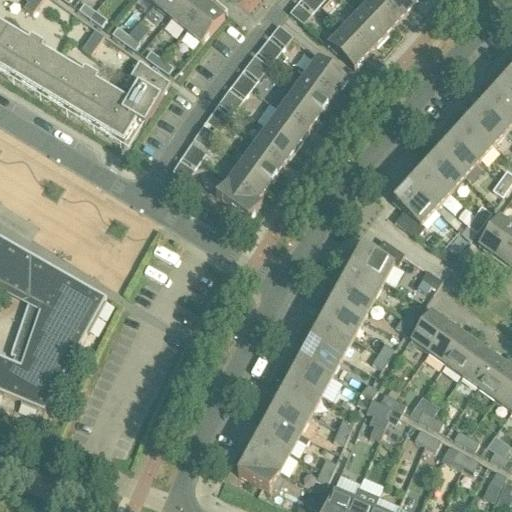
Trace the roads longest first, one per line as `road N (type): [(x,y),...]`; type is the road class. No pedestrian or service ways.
road 1 (residential): [(283,289),(373,159),(511,4)]
road 2 (residential): [(292,0),(141,205)]
road 3 (residential): [(186,511),(182,497),(212,421),(283,289)]
road 4 (residential): [(141,205),(0,118)]
road 5 (residential): [(283,289),(141,205)]
